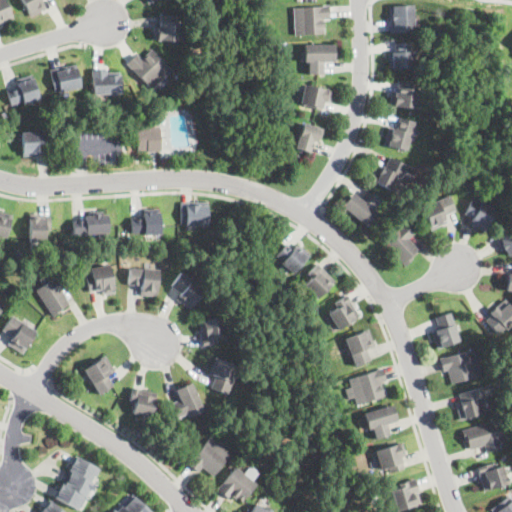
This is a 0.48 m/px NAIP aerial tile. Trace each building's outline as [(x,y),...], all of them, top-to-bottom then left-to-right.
[(0,0),(4,0),(8,10),(12,8),(16,17),(13,18),(13,19),(0,23),(0,0)] [(41,11),(31,17),(21,0),(43,0),(42,1),(46,8),(41,11)] [(413,31),(390,32),(389,6),(412,5),(413,31)] [(324,33),(295,35),(293,8),(329,6),(330,20),(324,20),(324,33)] [(182,16),(180,42),(152,40),(152,28),(159,28),(159,15),(182,16)] [(413,68),(389,69),(388,52),(395,51),(395,43),(411,42),(413,68)] [(325,62),(325,73),(325,75),(308,75),(308,62),(304,62),(304,45),(335,45),(335,62),(325,62)] [(151,50),(171,70),(151,90),(126,64),(135,54),(141,60),(151,50)] [(59,92),(54,93),(50,70),(76,65),(81,88),(59,92)] [(95,95),(92,95),(91,70),(120,69),(121,94),(95,95)] [(33,102),(24,104),(23,104),(23,102),(10,106),(6,90),(18,87),(15,80),(32,75),(39,100),(33,102)] [(420,85),(419,93),(416,112),(390,108),(393,93),(393,88),(398,88),(399,82),(420,85)] [(330,100),(329,103),(324,102),(322,111),(307,108),(308,105),(300,103),(304,85),(332,90),(330,100)] [(414,121),(410,136),(406,152),(383,146),(388,128),(397,130),(400,118),(414,121)] [(318,140),(314,139),(311,152),(294,147),(301,121),(322,127),(318,140)] [(159,127),(161,151),(147,152),(147,151),(138,151),(136,128),(159,127)] [(32,156),(22,156),(21,133),(49,132),(50,155),(32,156)] [(406,165),(415,170),(409,184),(406,183),(404,189),(396,186),(393,192),(390,190),(371,182),(379,165),(385,167),(389,158),(406,165)] [(379,200),(380,201),(373,209),(378,212),(366,227),(341,207),(353,192),(362,201),(369,192),(379,200)] [(443,226),(431,231),(421,207),(448,195),(454,211),(444,216),(447,224),(443,226)] [(494,208),(484,231),(469,225),(472,218),(464,214),(471,198),(494,208)] [(206,223),(183,223),(184,201),(206,201),(206,223)] [(159,210),(159,213),(160,235),(144,235),(144,233),(131,234),(130,218),(141,218),(141,214),(144,214),(144,210),(159,210)] [(0,212),(12,215),(6,238),(0,236),(0,212)] [(101,212),(101,215),(108,215),(109,233),(73,235),(72,221),(84,220),(84,217),(88,216),(88,213),(101,212)] [(51,216),(51,234),(45,234),(45,242),(28,242),(29,214),(38,214),(38,216),(51,216)] [(413,260),(405,267),(383,243),(404,224),(414,234),(409,239),(418,249),(411,257),(413,260)] [(511,255),(508,257),(504,250),(502,251),(500,247),(500,246),(501,245),(498,237),(511,230),(511,255)] [(284,240),(291,247),(296,241),(309,254),(292,272),(279,259),(281,257),(274,251),(284,240)] [(335,281),(317,301),(298,283),(317,263),(335,281)] [(109,265),(115,293),(102,296),(101,290),(89,293),(85,278),(90,277),(89,272),(90,272),(89,269),(109,265)] [(158,273),(156,297),(139,296),(140,286),(128,285),(129,270),(129,268),(158,270),(158,273)] [(205,288),(190,310),(175,300),(180,293),(170,287),(180,272),(205,288)] [(60,310),(51,316),(35,290),(59,274),(67,287),(60,291),(69,304),(60,310)] [(359,317),(338,330),(325,308),(346,295),(359,317)] [(511,308),(511,322),(498,336),(484,322),(490,316),(488,314),(503,299),(511,308)] [(459,341),(437,349),(431,332),(439,330),(435,318),(450,313),(459,341)] [(36,332),(23,354),(7,345),(12,337),(2,331),(11,316),(36,332)] [(206,345),(202,346),(199,336),(201,335),(198,322),(221,317),(225,336),(218,337),(220,342),(206,345)] [(371,360),(355,367),(344,340),(369,330),(375,347),(367,350),(371,360)] [(472,349),(480,376),(451,384),(447,371),(443,373),(439,359),(472,349)] [(107,376),(112,385),(113,386),(98,395),(92,385),(90,386),(87,381),(89,380),(82,370),(105,356),(114,371),(107,376)] [(238,367),(226,394),(210,388),(215,377),(208,374),(208,373),(215,357),(238,367)] [(385,396),(356,405),(348,380),(382,369),(386,381),(381,383),(385,396)] [(203,411),(188,418),(186,414),(176,419),(169,404),(179,400),(174,390),(178,388),(190,383),(203,411)] [(485,412),(460,420),(455,406),(461,404),(458,394),(488,384),(492,395),(481,398),(485,412)] [(151,418),(150,420),(142,418),(143,416),(132,414),(134,404),(129,402),(133,388),(157,394),(151,418)] [(387,424),(390,434),(390,435),(375,440),(372,429),(368,430),(363,414),(393,405),(397,421),(387,424)] [(497,437),(501,449),(486,453),(484,446),(469,450),(467,441),(463,430),(493,421),(497,437)] [(280,441),(272,450),(263,442),(271,432),(280,441)] [(226,460),(213,477),(202,468),(198,473),(187,465),(209,437),(230,454),(226,460)] [(400,457),(404,467),(405,469),(390,474),(388,467),(381,469),(375,452),(402,443),(406,455),(400,457)] [(96,484),(93,489),(90,487),(78,509),(54,496),(76,454),(98,467),(91,481),(96,484)] [(508,483),(484,491),(477,468),(501,461),(508,483)] [(256,485),(241,502),(233,495),(229,500),(217,490),(236,468),(256,485)] [(423,504),(399,511),(396,511),(390,491),(399,488),(397,484),(415,478),(423,504)] [(133,495),(152,511),(109,511),(113,508),(117,511),(123,505),(124,507),(125,506),(124,505),(133,495)] [(511,498),(511,511),(492,511),(511,497),(511,498)] [(65,511),(37,511),(50,498),(65,511)]
